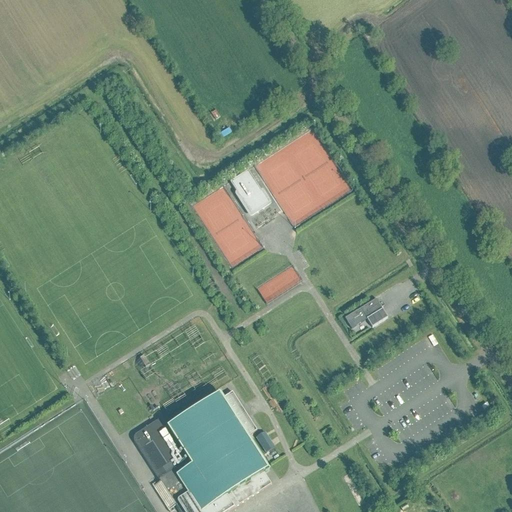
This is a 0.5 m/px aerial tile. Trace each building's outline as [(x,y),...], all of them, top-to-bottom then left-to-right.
[(298,56),(291,59),(299,76),(306,73),(298,56)] [(225,115),(231,112),(227,106),(221,109),(225,115)] [(248,172),(230,183),(252,217),(270,206),(248,172)] [(360,310),(345,320),(351,330),(367,320),(372,329),(387,319),(376,300),(360,310)] [(232,511),(272,487),(264,475),(268,472),(246,438),(256,431),(232,393),(221,399),(218,395),(165,429),(159,420),(135,435),(133,437),(133,440),(134,443),(159,483),(152,487),(168,511),(175,507),(177,511),(232,511)] [(264,433),(256,439),(265,454),(274,448),(264,433)]
